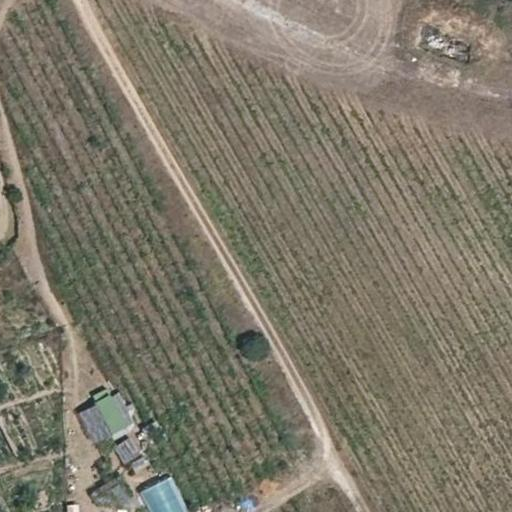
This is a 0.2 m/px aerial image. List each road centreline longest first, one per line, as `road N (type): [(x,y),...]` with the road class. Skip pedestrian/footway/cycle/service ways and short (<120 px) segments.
road 1 (track): [(83,0),(370,511)]
road 2 (track): [(0,104),(29,235),(10,266),(0,268)]
